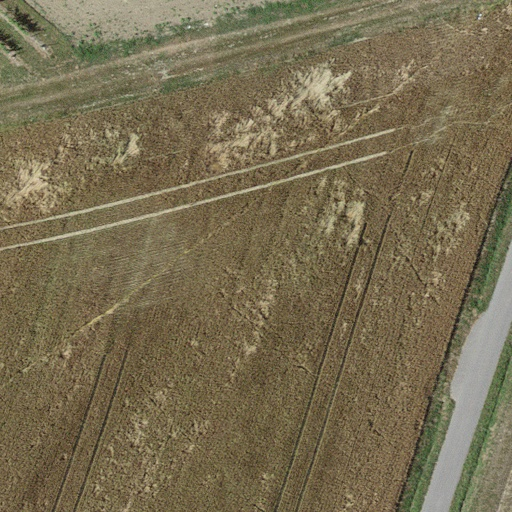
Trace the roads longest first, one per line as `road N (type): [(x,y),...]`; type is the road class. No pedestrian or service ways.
road 1 (track): [(0,99),(395,0)]
road 2 (unclassified): [(511,290),(434,511)]
